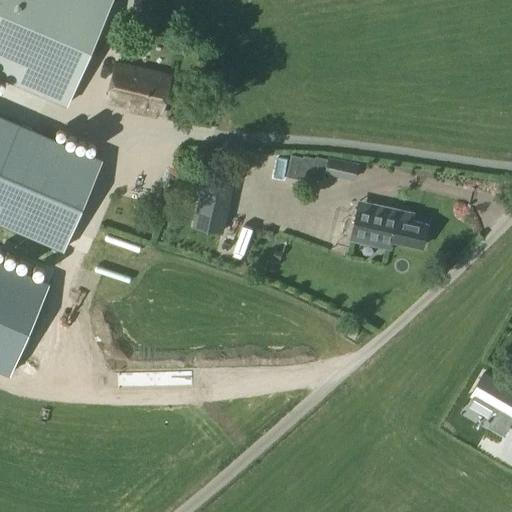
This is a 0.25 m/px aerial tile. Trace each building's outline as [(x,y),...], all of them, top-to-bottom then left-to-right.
[(0,0),(0,80),(66,109),(111,0),(0,0)] [(116,63),(106,103),(123,107),(125,111),(154,118),(157,115),(160,116),(170,77),(116,63)] [(0,118),(0,219),(66,248),(103,163),(0,118)] [(323,175),(327,157),(315,155),(314,156),(302,153),(302,156),(290,152),(285,174),(296,177),(297,174),(309,177),(309,175),(322,178),(323,175)] [(327,157),(323,175),(354,182),(358,163),(328,156),(327,157)] [(421,248),(427,222),(405,217),(407,209),(367,201),(366,207),(357,205),(351,232),(421,248)] [(0,262),(0,370),(9,374),(48,283),(30,276),(30,275),(0,262)] [(511,418),(511,389),(483,372),(470,395),(498,411),(490,425),(503,433),(511,418)]
